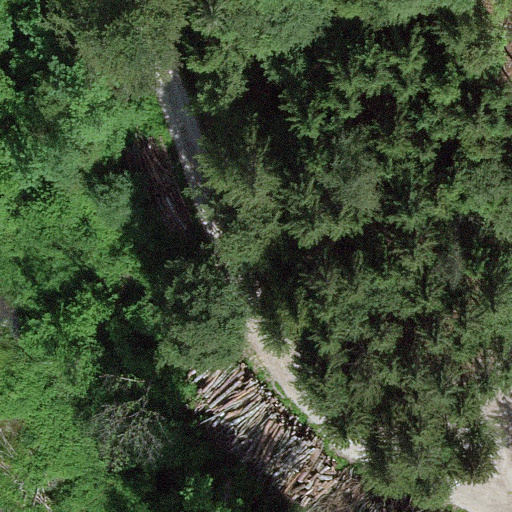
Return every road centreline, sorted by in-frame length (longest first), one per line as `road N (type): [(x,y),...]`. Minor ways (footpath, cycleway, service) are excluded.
road 1 (track): [(145,0),(219,222),(271,342),(347,426),(504,511)]
road 2 (track): [(446,480),(499,408),(511,360)]
